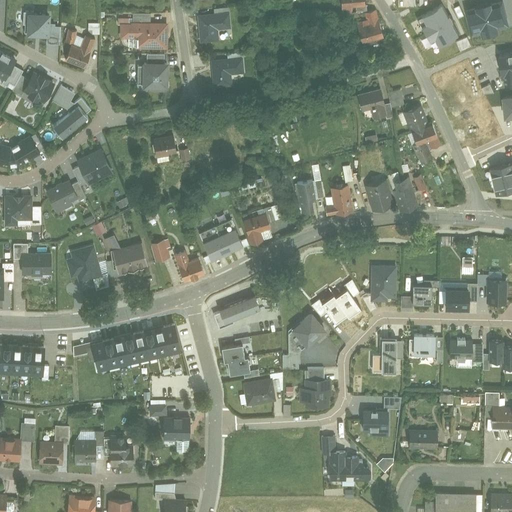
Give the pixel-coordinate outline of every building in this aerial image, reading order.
[(361,4),(360,0),(338,0),(340,11),(348,10),(347,6),(361,4)] [(457,35),(441,5),(419,16),(425,28),(423,29),(430,44),(433,43),(435,47),(457,35)] [(503,5),(469,13),(474,36),(483,33),(485,39),(500,36),(498,30),(508,28),(503,5)] [(213,13),(196,15),(199,43),(218,41),(217,30),(229,29),(227,12),(225,12),(225,7),(212,9),(213,13)] [(380,36),(372,9),(362,12),(364,20),(354,23),(359,42),(367,40),(380,36)] [(22,12),(22,25),(25,25),(25,36),(45,37),(48,37),(48,24),(48,15),(34,15),(34,12),(22,12)] [(132,22),(150,22),(150,13),(132,13),(132,22)] [(167,49),(167,22),(150,22),(132,22),(131,22),(131,23),(129,23),(129,17),(118,18),(118,25),(120,25),(120,38),(139,38),(139,49),(167,49)] [(100,34),(100,23),(89,23),(89,30),(93,30),(93,34),(100,34)] [(54,24),(48,24),(48,37),(45,37),(45,44),(59,45),(60,27),(54,27),(54,24)] [(70,28),(67,39),(74,41),(77,29),(70,28)] [(95,39),(86,35),(82,48),(72,45),(67,60),(85,67),(95,39)] [(461,48),(472,44),(468,35),(457,39),(461,48)] [(369,46),(367,40),(359,42),(356,43),(357,49),(369,46)] [(16,60),(0,50),(0,84),(2,86),(2,85),(12,66),(16,60)] [(241,58),(240,58),(240,53),(226,54),(227,59),(210,60),(212,89),(231,88),(230,74),(242,73),(241,58)] [(146,54),(146,62),(164,62),(164,54),(146,54)] [(511,54),(500,56),(502,80),(506,80),(506,87),(511,86),(511,54)] [(169,88),(169,62),(164,62),(146,62),(142,62),(142,66),(137,66),(137,85),(143,85),(143,89),(147,88),(147,92),(167,92),(167,88),(169,88)] [(22,71),(12,66),(2,85),(6,87),(9,82),(14,85),(20,75),(22,71)] [(55,83),(32,71),(28,79),(21,92),(44,104),(55,83)] [(21,92),(28,79),(20,75),(14,85),(11,91),(19,95),(21,92)] [(464,115),(474,111),(459,79),(440,88),(450,108),(459,103),(464,115)] [(60,86),(52,101),(66,109),(68,113),(75,107),(72,104),(70,102),(74,93),(60,86)] [(381,103),(377,88),(355,93),(359,110),(368,108),(370,118),(384,114),(381,103)] [(387,102),(388,107),(401,103),(397,88),(384,92),(387,102)] [(90,110),(80,97),(72,104),(75,107),(68,113),(51,126),(61,139),(86,119),(84,115),(90,110)] [(387,102),(381,103),(384,114),(384,116),(390,115),(388,107),(387,102)] [(439,145),(430,122),(427,123),(418,103),(398,111),(412,145),(410,145),(417,162),(430,157),(427,150),(439,145)] [(375,139),(373,133),(364,137),(366,142),(375,139)] [(177,153),(174,134),(153,137),(157,157),(177,153)] [(38,151),(28,137),(14,146),(1,144),(0,147),(0,164),(15,168),(38,151)] [(114,170),(103,146),(79,158),(81,164),(89,179),(90,182),(114,170)] [(189,148),(179,150),(181,160),(191,159),(189,148)] [(511,161),(491,167),(498,195),(511,191),(511,161)] [(354,179),(351,162),(343,164),(346,180),(354,179)] [(89,179),(81,164),(75,167),(82,183),(89,179)] [(399,170),(389,173),(399,210),(419,205),(410,174),(400,177),(399,170)] [(420,174),(414,176),(419,189),(427,186),(424,178),(422,179),(420,174)] [(295,182),(301,211),(314,209),(312,199),(326,196),(322,176),(295,182)] [(387,177),(366,183),(373,208),(394,202),(387,177)] [(72,178),(48,189),(58,210),(74,202),(72,198),(79,195),(72,178)] [(355,208),(351,181),(332,184),(335,201),(325,203),(327,213),(355,208)] [(34,192),(6,193),(7,223),(20,223),(20,217),(33,217),(35,217),(34,204),(34,192)] [(126,196),(117,201),(120,207),(129,202),(126,196)] [(267,210),(270,220),(287,215),(283,201),(264,207),(265,211),(267,210)] [(42,204),(34,204),(35,217),(33,217),(33,221),(43,221),(42,204)] [(265,211),(242,218),(251,243),(264,238),(261,231),(272,227),(270,220),(267,210),(265,211)] [(310,223),(319,220),(317,213),(307,217),(310,223)] [(243,244),(232,218),(201,232),(213,257),(243,244)] [(103,221),(93,223),(96,234),(106,231),(103,221)] [(165,239),(152,243),(156,259),(170,255),(165,239)] [(143,240),(114,247),(120,270),(149,262),(143,240)] [(23,252),(28,252),(28,243),(15,243),(15,256),(23,256),(23,252)] [(72,256),(67,258),(71,274),(77,273),(79,279),(101,273),(93,243),(71,250),(72,256)] [(23,256),(23,271),(53,271),(52,251),(28,252),(23,252),(23,256)] [(186,251),(174,255),(184,282),(205,275),(199,257),(189,261),(186,251)] [(473,265),(473,255),(462,255),(462,265),(473,265)] [(106,259),(99,261),(103,273),(110,271),(106,259)] [(4,266),(5,280),(15,280),(15,262),(3,263),(3,266),(4,266)] [(371,292),(371,301),(372,301),(387,301),(387,298),(395,298),(395,266),(371,266),(371,292)] [(488,277),(488,299),(508,298),(508,277),(488,277)] [(467,283),(467,291),(467,301),(476,301),(476,284),(467,283)] [(254,286),(219,300),(223,311),(227,320),(233,318),(262,306),(254,286)] [(431,305),(430,286),(412,286),(412,296),(412,305),(431,305)] [(349,315),(360,307),(346,287),(335,296),(347,313),(349,315)] [(467,291),(445,291),(445,310),(467,310),(467,301),(467,291)] [(371,301),(371,292),(360,296),(369,311),(376,308),(372,301),(371,301)] [(335,321),(347,313),(335,296),(333,293),(321,302),(335,321)] [(412,305),(412,296),(401,296),(401,307),(412,307),(412,305)] [(227,320),(223,311),(215,314),(220,326),(234,321),(233,318),(227,320)] [(326,331),(311,312),(290,328),(304,346),(305,348),(326,331)] [(182,352),(175,325),(165,328),(172,355),(182,352)] [(172,355),(165,328),(155,330),(162,358),(172,355)] [(304,346),(290,328),(287,330),(288,354),(282,355),(282,368),(298,368),(298,355),(304,346)] [(162,358),(155,330),(145,333),(152,360),(162,358)] [(152,360),(145,333),(135,335),(143,363),(152,360)] [(143,363),(135,335),(125,338),(133,365),(143,363)] [(433,335),(413,335),(413,339),(408,339),(408,358),(420,358),(420,355),(433,355),(433,336),(433,335)] [(442,336),(433,336),(433,355),(434,361),(442,361),(442,336)] [(471,337),(448,338),(449,358),(471,358),(471,343),(471,337)] [(133,365),(125,338),(115,341),(123,368),(133,365)] [(502,338),(489,338),(489,353),(489,362),(502,362),(502,345),(502,338)] [(16,340),(6,339),(4,369),(15,369),(16,340)] [(402,339),(380,339),(380,355),(371,355),(371,371),(381,371),(381,373),(396,373),(396,358),(401,358),(402,339)] [(27,340),(16,340),(15,369),(25,370),(27,340)] [(38,341),(27,340),(25,370),(36,371),(38,341)] [(48,341),(38,341),(36,371),(46,371),(48,341)] [(123,368),(115,341),(106,343),(113,371),(123,368)] [(243,342),(222,345),(224,359),(229,359),(230,370),(251,367),(249,353),(245,354),(243,342)] [(113,371),(106,343),(96,346),(103,373),(113,371)] [(482,343),(471,343),(471,358),(471,361),(483,361),(483,353),(482,343)] [(511,345),(502,345),(502,362),(502,369),(511,369),(511,345)] [(307,380),(323,379),(323,366),(307,367),(307,380)] [(270,377),(272,391),(282,389),(281,371),(269,373),(270,377)] [(270,377),(242,382),(246,404),(274,399),(272,391),(270,377)] [(307,380),(304,380),(304,389),(299,389),(299,404),(304,404),(304,409),(329,409),(328,397),(330,397),(330,379),(323,379),(307,380)] [(490,405),(495,405),(495,391),(482,391),(482,403),(490,403),(490,405)] [(439,394),(439,402),(450,402),(450,394),(439,394)] [(459,395),(459,404),(478,404),(478,395),(459,395)] [(384,397),(384,409),(387,409),(400,409),(399,397),(384,397)] [(150,401),(151,415),(165,414),(164,400),(150,401)] [(490,405),(489,428),(511,428),(511,405),(495,405),(490,405)] [(362,410),(362,431),(368,431),(368,435),(388,435),(387,409),(384,409),(362,410)] [(189,417),(164,416),(164,439),(175,440),(189,440),(189,417)] [(20,438),(20,440),(33,441),(35,418),(24,417),(23,423),(20,423),(19,438),(20,438)] [(54,425),(53,441),(63,442),(63,445),(68,445),(69,426),(54,425)] [(405,447),(434,448),(434,428),(405,427),(405,447)] [(314,430),(275,432),(275,465),(316,465),(314,430)] [(75,458),(75,461),(96,461),(96,446),(102,446),(102,437),(102,431),(80,431),(75,440),(75,444),(71,444),(71,458),(75,458)] [(109,437),(109,455),(109,467),(132,467),(132,444),(131,444),(131,442),(128,442),(128,439),(124,439),(124,434),(109,434),(109,437)] [(329,451),(334,451),(334,434),(321,434),(321,454),(329,454),(329,451)] [(0,436),(0,460),(18,462),(20,440),(20,438),(19,438),(0,436)] [(189,440),(175,440),(175,450),(188,451),(189,440)] [(39,441),(38,464),(62,465),(63,445),(63,442),(53,441),(39,441)] [(334,451),(329,451),(329,454),(329,479),(344,479),(344,473),(353,473),(353,479),(368,479),(373,476),(372,465),(367,462),(361,462),(361,457),(356,457),(356,455),(345,456),(345,450),(334,451)] [(385,452),(376,461),(384,469),(393,459),(385,452)] [(164,500),(164,498),(174,499),(175,485),(155,484),(154,500),(164,500)] [(486,511),(511,511),(511,491),(487,491),(486,511)] [(424,511),(475,511),(475,495),(476,492),(435,492),(435,500),(425,500),(424,511)] [(94,511),(95,511),(96,496),(67,493),(65,511),(94,511)] [(174,499),(164,498),(164,500),(162,511),(185,511),(186,500),(174,499)] [(130,511),(131,500),(108,499),(106,511),(130,511)]
